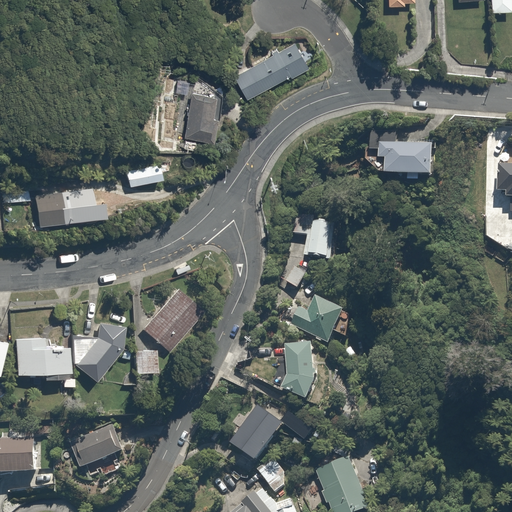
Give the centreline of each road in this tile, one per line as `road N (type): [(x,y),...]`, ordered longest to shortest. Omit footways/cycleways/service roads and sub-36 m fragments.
road 1 (residential): [(121,511),(163,455),(242,284),(242,256),(220,199)]
road 2 (tertiary): [(0,279),(134,259),(182,237),(220,199)]
road 3 (tertiary): [(342,93),(511,101)]
road 4 (tertiary): [(220,199),(283,123),(342,93)]
road 5 (residential): [(342,93),(335,61),(305,20),(266,8)]
